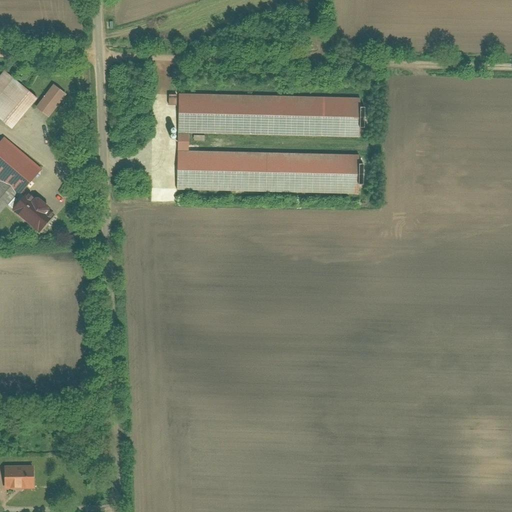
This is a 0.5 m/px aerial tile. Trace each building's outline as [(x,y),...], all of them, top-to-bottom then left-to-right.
[(4,71),(0,75),(0,119),(10,128),(36,99),(4,71)] [(53,85),(33,107),(46,118),(65,96),(53,85)] [(357,98),(178,95),(177,133),(186,133),(356,136),(357,98)] [(186,151),(186,133),(177,133),(177,151),(186,151)] [(37,167),(3,138),(0,140),(0,182),(14,194),(37,167)] [(176,190),(355,193),(356,154),(186,151),(177,151),(176,190)] [(0,210),(14,194),(0,182),(0,210)] [(26,192),(11,211),(38,234),(54,215),(26,192)] [(35,465),(4,466),(5,491),(35,490),(35,465)]
